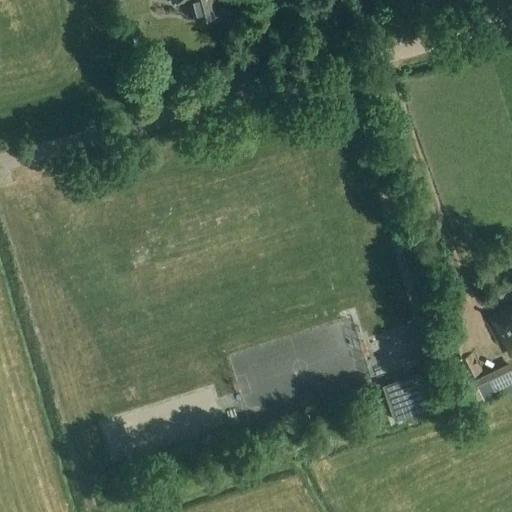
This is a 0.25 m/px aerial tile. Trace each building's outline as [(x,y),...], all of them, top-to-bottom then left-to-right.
[(165,10),(162,0),(135,0),(139,13),(158,8),(163,32),(177,29),(172,9),(165,10)] [(170,0),(172,4),(186,0),(187,0),(194,20),(221,12),(217,0),(170,0)] [(240,35),(249,67),(270,61),(260,29),(240,35)] [(511,305),(489,318),(509,356),(511,354),(511,305)] [(453,328),(443,334),(465,377),(476,372),(453,328)] [(473,379),(483,399),(511,385),(511,365),(510,361),(473,379)] [(420,373),(382,386),(390,409),(428,396),(420,373)]
